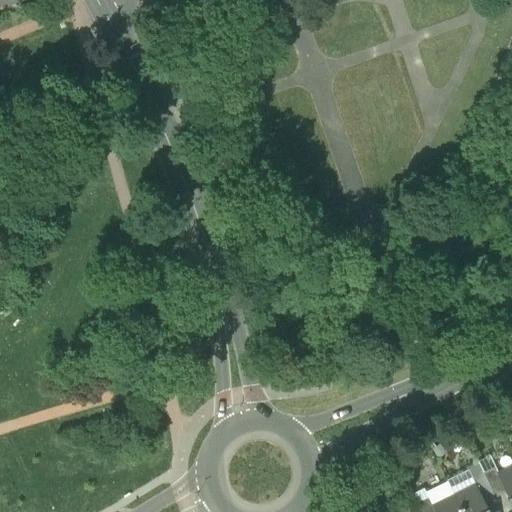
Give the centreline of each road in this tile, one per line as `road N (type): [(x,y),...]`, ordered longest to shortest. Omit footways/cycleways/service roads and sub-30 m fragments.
road 1 (tertiary): [(97,0),(186,186),(215,281),(241,423)]
road 2 (secondary): [(304,449),(511,354)]
